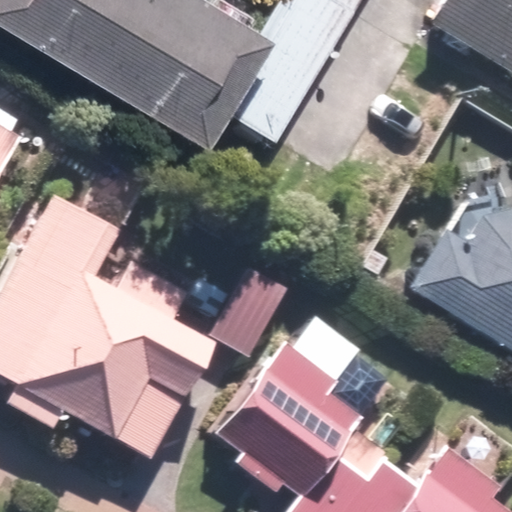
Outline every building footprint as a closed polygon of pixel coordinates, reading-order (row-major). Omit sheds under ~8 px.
[(353,0),(267,0),(249,32),(194,0),(0,0),(0,35),(187,145),(208,108),(269,144),(353,0)] [(511,0),(432,0),(413,33),(511,92),(511,0)] [(0,164),(21,129),(0,116),(0,164)] [(0,393),(136,469),(202,351),(159,328),(175,300),(116,267),(100,295),(81,285),(107,238),(39,200),(0,269),(0,393)] [(431,237),(396,292),(511,363),(511,220),(508,226),(476,207),(450,249),(431,237)] [(237,268),(197,338),(238,361),(277,291),(237,268)] [(351,357),(291,315),(201,439),(229,459),(220,470),(279,511),(278,511),(489,511),(483,508),(494,493),(434,451),(406,489),(336,440),(350,421),(320,400),(351,357)]
